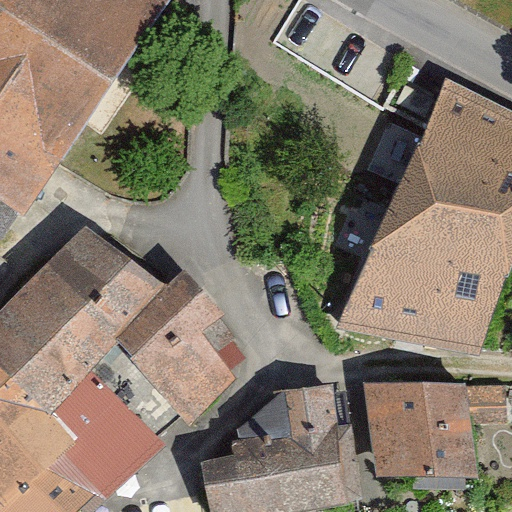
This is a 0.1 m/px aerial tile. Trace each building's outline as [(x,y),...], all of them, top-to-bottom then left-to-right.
[(0,0),(0,180),(45,210),(180,0),(0,0)] [(511,108),(454,79),(352,325),(496,353),(511,322),(511,108)] [(115,371),(173,429),(199,415),(204,426),(254,378),(230,332),(249,311),(206,265),(186,282),(102,223),(0,335),(0,342),(32,377),(73,415),(115,371)] [(0,399),(32,377),(0,342),(0,399)] [(73,415),(32,377),(0,399),(0,472),(16,489),(52,465),(99,511),(106,511),(186,444),(173,429),(115,371),(73,415)] [(400,474),(504,468),(498,375),(394,381),(400,474)] [(236,511),(269,511),(377,495),(367,429),(361,430),(353,377),(308,384),(315,425),(253,434),(256,454),(228,458),(236,511)] [(0,511),(99,511),(52,465),(16,489),(0,499),(0,511)]
